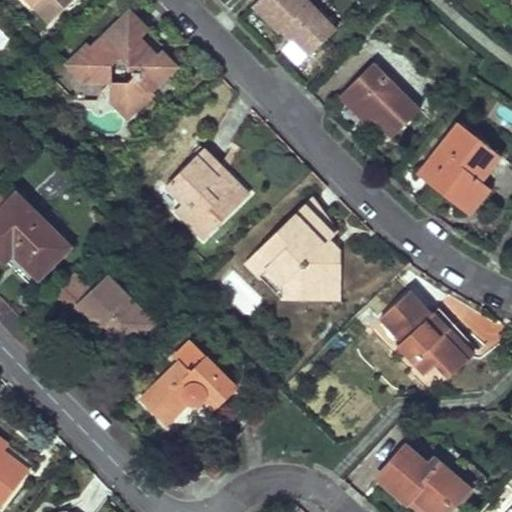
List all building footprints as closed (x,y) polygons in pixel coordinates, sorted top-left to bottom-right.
[(26,0),(42,16),(57,2),(64,9),(72,0),(26,0)] [(308,0),(257,0),(252,5),(279,32),(283,28),(308,55),(336,29),(308,0)] [(57,2),(42,16),(49,23),(64,9),(57,2)] [(86,45),(66,64),(71,69),(78,70),(87,79),(96,79),(121,56),(137,73),(117,92),(135,111),(149,96),(150,90),(174,66),(159,51),(151,59),(135,42),(147,30),(129,11),(89,49),(86,45)] [(374,61),(339,96),(367,124),(372,119),(391,138),(421,108),(374,61)] [(135,111),(117,92),(108,83),(108,101),(126,119),(135,111)] [(458,122),(417,175),(443,195),(448,188),(473,208),(489,187),(480,180),(499,154),(458,122)] [(203,148),(165,185),(182,202),(197,218),(190,225),(203,239),(235,207),(228,199),(241,186),(203,148)] [(249,194),(241,186),(228,199),(235,207),(249,194)] [(448,188),(443,195),(468,214),(473,208),(448,188)] [(38,277),(68,247),(16,195),(8,203),(0,211),(0,255),(5,261),(13,253),(38,277)] [(297,216),(322,242),(326,238),(334,230),(313,200),(297,216)] [(197,218),(182,202),(175,209),(190,225),(197,218)] [(297,216),(247,264),(263,280),(271,273),(281,284),(281,299),(328,299),(328,264),(338,264),(338,250),(326,238),(322,242),(297,216)] [(328,264),(328,299),(338,299),(338,264),(328,264)] [(71,310),(76,305),(99,328),(123,353),(153,323),(106,275),(91,290),(74,273),(53,292),(71,310)] [(271,273),(263,280),(281,299),(281,284),(271,273)] [(409,290),(379,317),(404,343),(399,348),(424,374),(435,364),(447,377),(472,354),(448,329),(457,320),(440,305),(433,312),(431,313),(409,290)] [(185,300),(170,315),(179,325),(195,310),(185,300)] [(76,305),(71,310),(93,334),(99,328),(76,305)] [(178,360),(139,398),(166,425),(187,403),(190,404),(192,405),(194,405),(196,405),(199,405),(201,404),(202,402),(204,401),(204,399),(214,409),(237,386),(191,340),(174,356),(178,360)] [(0,507),(28,471),(34,464),(0,438),(0,507)] [(404,445),(376,476),(406,502),(411,496),(430,511),(449,511),(469,490),(432,458),(426,464),(404,445)]
